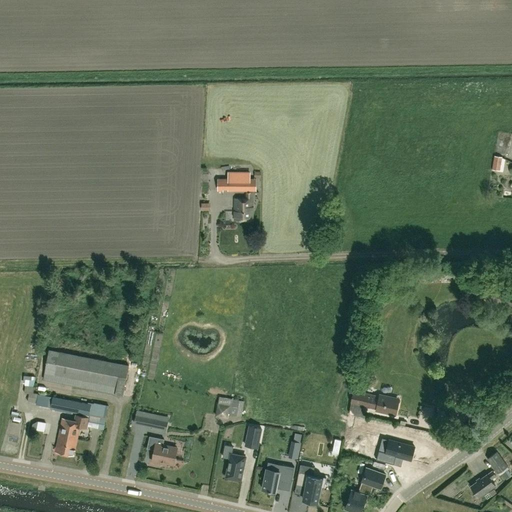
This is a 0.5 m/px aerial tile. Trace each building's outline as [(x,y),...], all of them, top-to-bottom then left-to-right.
[(500,170),(502,157),(494,156),(492,169),(500,170)] [(228,190),(250,190),(250,172),(228,172),(228,179),(219,178),(218,190),(224,190),(224,188),(228,189),(228,190)] [(235,198),(235,220),(253,220),(253,192),(247,192),(247,198),(235,198)] [(429,278),(453,277),(453,280),(459,280),(459,272),(417,273),(417,278),(420,278),(420,281),(426,280),(426,279),(429,279),(429,278)] [(49,350),(44,379),(123,395),(128,365),(49,350)] [(33,393),(34,387),(26,385),(24,393),(29,393),(28,401),(36,402),(38,394),(33,393)] [(361,394),(354,392),(351,404),(350,412),(362,414),(364,403),(361,402),(362,398),(360,398),(361,394)] [(379,395),(379,398),(354,392),(361,394),(360,398),(362,398),(361,402),(364,403),(362,414),(365,403),(377,406),(376,411),(395,415),(399,400),(379,395)] [(87,415),(89,404),(82,403),(82,402),(67,398),(67,399),(53,396),(50,409),(79,414),(79,413),(87,415)] [(218,403),(216,416),(229,418),(230,405),(218,403)] [(153,414),(150,426),(166,429),(168,418),(153,414)] [(75,420),(62,418),(55,452),(74,455),(80,426),(86,428),(89,417),(76,415),(75,420)] [(32,428),(44,431),(46,423),(38,421),(32,424),(32,428)] [(250,426),(246,445),(257,448),(261,428),(250,426)] [(173,464),(177,448),(162,445),(164,439),(149,436),(147,448),(154,449),(152,461),(160,463),(161,461),(173,464)] [(411,460),(415,446),(389,439),(386,452),(379,450),(377,459),(393,463),(395,455),(411,460)] [(289,457),(297,458),(300,442),(292,441),(289,457)] [(226,477),(241,480),(246,456),(232,453),(233,446),(225,445),(223,457),(230,458),(226,477)] [(497,452),(489,457),(499,471),(507,466),(497,452)] [(262,489),(276,492),(277,486),(283,487),(284,481),(291,483),(294,467),(280,464),(279,470),(267,468),(262,489)] [(507,470),(502,474),(506,479),(511,475),(507,470)] [(487,474),(470,486),(479,497),(495,485),(491,479),(496,475),(492,471),(487,474)] [(326,477),(299,472),(296,484),(306,486),(303,499),(318,502),(321,487),(324,487),(326,477)] [(373,485),(374,483),(366,481),(366,482),(365,482),(364,482),(365,483),(361,493),(352,490),(345,508),(355,511),(360,511),(367,496),(370,497),(374,486),(375,486),(373,485)]
